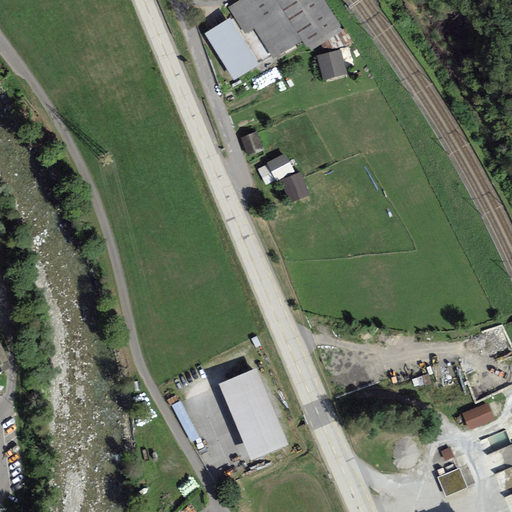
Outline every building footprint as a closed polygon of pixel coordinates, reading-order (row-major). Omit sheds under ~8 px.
[(311,47),(337,31),(317,0),(238,0),(232,4),(248,30),(255,26),(274,57),(305,38),(311,47)] [(259,62),(229,18),(208,32),(238,76),(259,62)] [(341,50),(317,56),(323,80),(347,74),(341,50)] [(257,132),(240,138),(248,157),(264,150),(257,132)] [(265,185),(275,180),(275,181),(294,172),(285,154),(266,163),(268,165),(258,169),(265,185)] [(300,172),(281,180),(291,203),(309,195),(300,172)] [(0,344),(0,372),(11,367),(0,344)] [(256,366),(219,382),(251,458),(288,443),(256,366)] [(467,486),(459,467),(437,477),(446,495),(467,486)]
